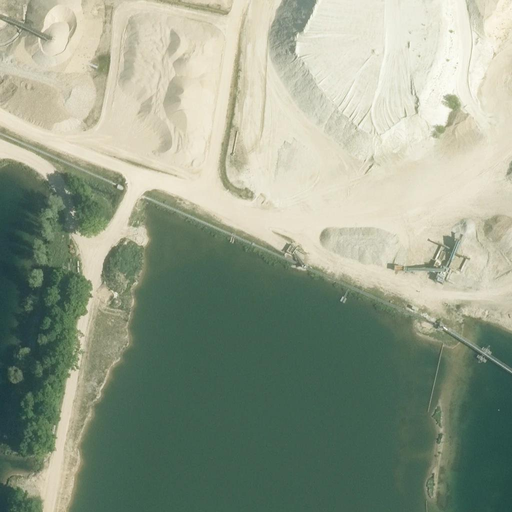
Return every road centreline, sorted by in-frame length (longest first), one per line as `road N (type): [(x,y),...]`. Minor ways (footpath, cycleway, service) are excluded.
road 1 (track): [(52,511),(105,248),(141,172)]
road 2 (track): [(97,284),(54,169),(0,140)]
